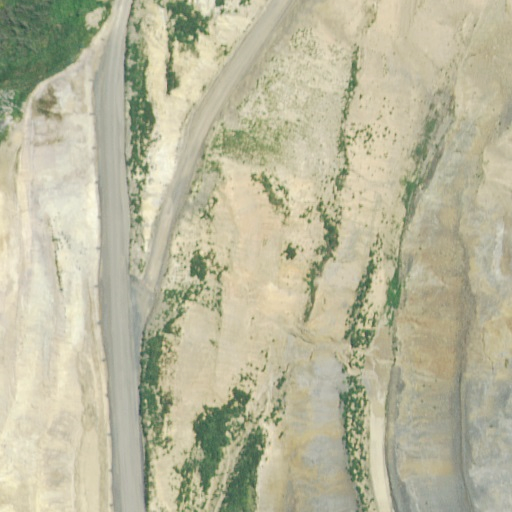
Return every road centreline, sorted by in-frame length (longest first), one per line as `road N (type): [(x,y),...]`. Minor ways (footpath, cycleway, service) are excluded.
road 1 (track): [(148,0),(110,62),(96,108),(74,260),(38,363),(9,511)]
road 2 (track): [(511,169),(467,252),(425,424),(423,511)]
